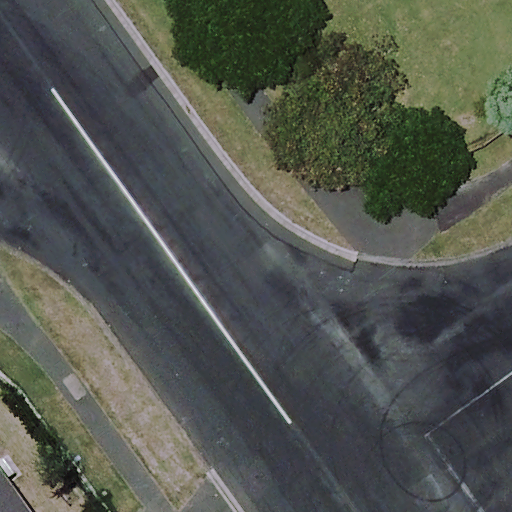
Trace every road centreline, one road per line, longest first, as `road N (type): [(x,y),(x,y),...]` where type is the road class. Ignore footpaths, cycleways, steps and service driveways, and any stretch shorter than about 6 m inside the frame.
road 1 (residential): [(347,495),(0,23)]
road 2 (residential): [(511,377),(347,495)]
